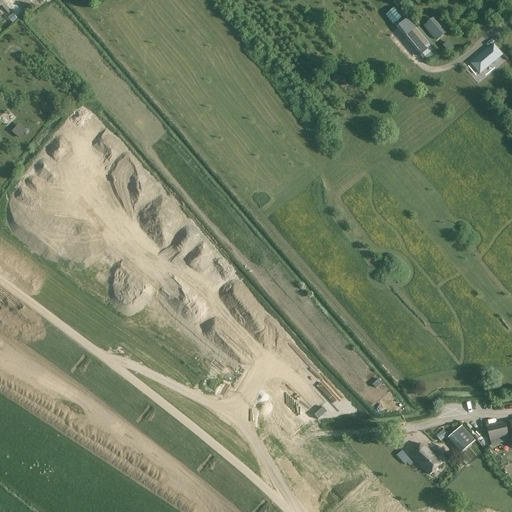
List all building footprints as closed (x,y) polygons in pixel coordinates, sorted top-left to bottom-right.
[(424,25),(436,42),(444,36),(432,19),(424,25)] [(404,38),(417,53),(429,43),(416,28),(404,38)] [(488,49),(470,63),(479,75),(498,60),(488,49)] [(20,123),(13,131),(20,138),(27,130),(20,123)] [(223,383),(235,394),(251,376),(240,365),(223,383)] [(219,409),(232,418),(250,393),(243,388),(240,392),(234,388),(219,409)] [(505,422),(486,427),(490,440),(509,436),(505,422)] [(462,426),(448,438),(461,454),(476,441),(462,426)] [(410,453),(412,458),(430,475),(442,462),(436,456),(424,445),(420,443),(410,453)] [(402,451),(397,455),(405,464),(410,460),(402,451)]
